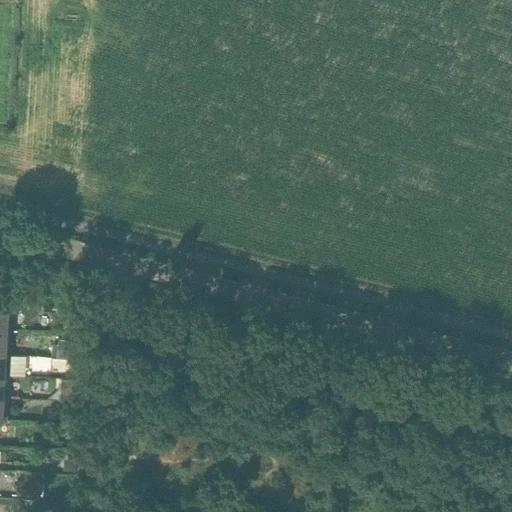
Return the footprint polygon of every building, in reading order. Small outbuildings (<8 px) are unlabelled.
[(0,336),(10,337),(11,308),(0,307),(0,336)] [(70,358),(72,336),(58,335),(55,356),(70,358)] [(10,337),(0,336),(0,359),(9,360),(10,337)] [(0,359),(0,383),(8,384),(9,360),(0,359)] [(60,378),(59,399),(74,400),(76,379),(60,378)] [(8,384),(0,383),(0,406),(7,407),(8,384)] [(62,458),(62,470),(74,470),(75,458),(62,458)] [(20,494),(34,496),(35,483),(21,480),(20,494)]
